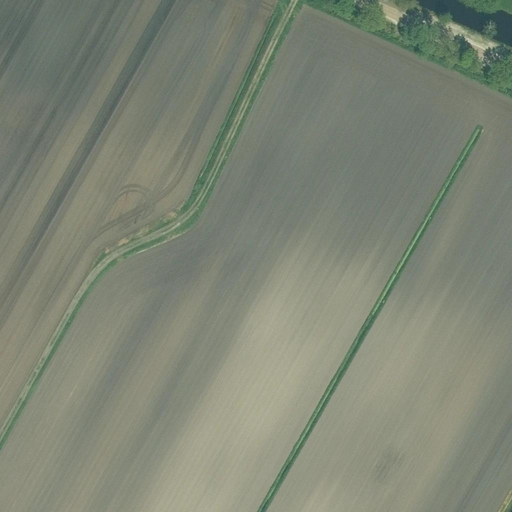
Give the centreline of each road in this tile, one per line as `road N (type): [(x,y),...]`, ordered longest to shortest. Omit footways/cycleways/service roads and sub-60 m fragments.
road 1 (track): [(0,442),(96,273),(188,216),(293,0)]
road 2 (tertiary): [(511,67),(360,0)]
